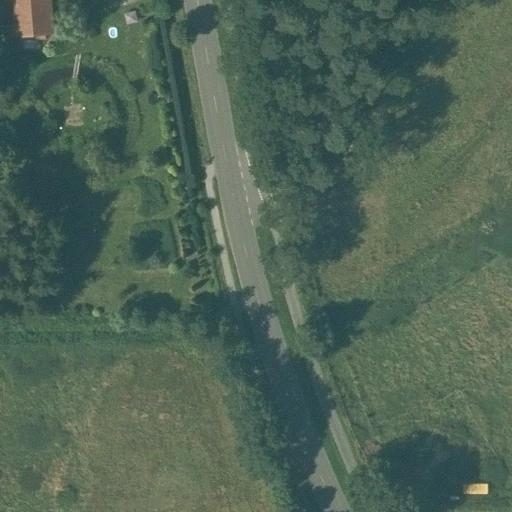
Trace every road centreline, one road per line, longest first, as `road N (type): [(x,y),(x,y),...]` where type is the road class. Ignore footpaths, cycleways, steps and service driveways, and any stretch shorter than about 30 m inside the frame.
road 1 (unclassified): [(372,511),(304,341),(258,172),(226,167)]
road 2 (secondary): [(226,167),(268,337),(336,511)]
road 3 (secondary): [(196,0),(226,167)]
